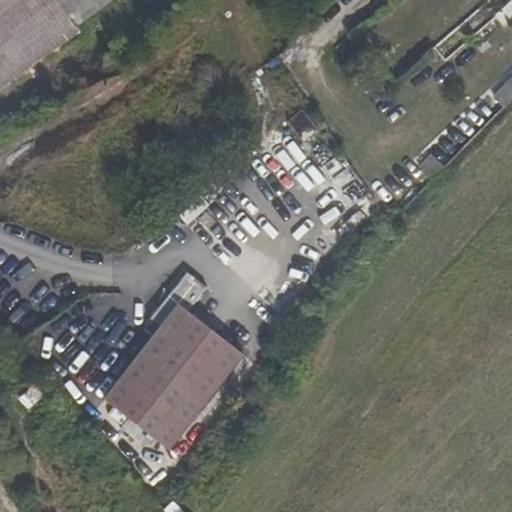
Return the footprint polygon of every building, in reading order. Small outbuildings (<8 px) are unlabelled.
[(0,0),(0,88),(78,31),(74,26),(55,0),(0,0)] [(55,0),(74,26),(110,0),(55,0)] [(511,2),(503,11),(509,19),(511,16),(511,2)] [(511,77),(493,96),(506,109),(511,102),(511,77)] [(430,154),(418,166),(434,181),(446,169),(430,154)] [(162,449),(236,355),(173,305),(99,399),(162,449)]
